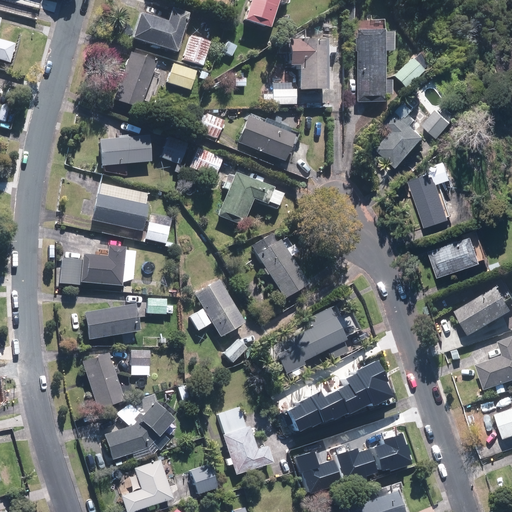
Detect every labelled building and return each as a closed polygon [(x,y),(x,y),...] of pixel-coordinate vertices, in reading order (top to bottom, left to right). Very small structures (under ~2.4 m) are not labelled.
[(271,23),(278,0),(254,0),(250,16),(271,23)] [(144,11),(135,36),(176,50),(189,16),(175,11),(171,20),(144,11)] [(388,99),(386,28),(356,29),(358,100),(388,99)] [(194,32),(184,56),(205,64),(214,40),(194,32)] [(328,86),(326,38),(291,40),(292,65),(300,65),(301,87),(328,86)] [(158,61),(132,52),(115,97),(141,107),(158,61)] [(426,68),(414,57),(396,74),(408,86),(426,68)] [(175,63),(169,79),(191,87),(197,70),(175,63)] [(289,84),(271,84),(271,104),(293,105),(294,90),(289,90),(289,84)] [(441,107),(428,122),(443,135),(456,120),(441,107)] [(430,133),(401,109),(392,120),(399,126),(381,147),(402,165),(430,133)] [(210,112),(203,127),(219,135),(226,119),(210,112)] [(250,114),(240,141),(285,158),(296,131),(250,114)] [(101,138),(103,162),(153,159),(152,134),(130,136),(130,133),(119,134),(119,136),(101,138)] [(166,137),(158,158),(178,165),(185,144),(166,137)] [(195,148),(187,167),(213,178),(221,158),(195,148)] [(273,189),(238,174),(221,213),(251,226),(259,209),(253,206),(257,197),(267,202),(273,189)] [(454,214),(440,174),(413,183),(428,224),(454,214)] [(99,191),(93,220),(142,230),(148,200),(99,191)] [(175,215),(154,211),(148,237),(169,242),(175,215)] [(481,234),(433,251),(441,275),(455,270),(457,275),(474,269),(472,264),(489,258),(481,234)] [(279,236),(257,250),(286,296),(308,283),(279,236)] [(84,253),(84,283),(122,283),(122,259),(125,259),(125,247),(109,246),(109,253),(84,253)] [(81,259),(65,258),(63,280),(80,282),(81,259)] [(219,278),(196,293),(223,333),(246,318),(219,278)] [(475,336),(511,314),(511,303),(502,287),(461,311),(475,336)] [(151,299),(151,312),(169,312),(169,299),(151,299)] [(87,313),(91,338),(133,332),(132,326),(141,325),(138,306),(87,313)] [(305,319),(309,328),(282,341),(286,349),(274,355),(284,375),(303,365),(301,362),(325,350),(331,360),(346,352),(340,342),(342,341),(326,308),(305,319)] [(227,351),(235,359),(249,346),(241,338),(227,351)] [(483,363),(491,386),(511,379),(511,341),(506,344),(509,354),(483,363)] [(153,343),(135,343),(135,371),(153,371),(153,343)] [(106,350),(83,358),(98,403),(122,395),(106,350)] [(322,371),(331,405),(370,394),(362,367),(340,373),(338,366),(322,371)] [(106,439),(113,456),(153,441),(161,432),(175,414),(157,401),(143,419),(148,422),(106,439)] [(146,411),(131,401),(119,407),(119,414),(128,425),(139,423),(146,411)] [(226,434),(237,472),(274,461),(269,445),(260,448),(253,426),(248,428),(241,404),(220,410),(227,434),(226,434)] [(329,420),(326,409),(308,415),(312,426),(329,420)] [(511,409),(500,413),(507,439),(511,436),(511,409)] [(316,443),(296,449),(305,478),(325,472),(316,443)] [(342,443),(337,465),(367,471),(392,467),(386,444),(370,448),(342,443)] [(0,447),(0,480),(14,477),(5,446),(0,447)] [(122,494),(128,511),(174,494),(161,458),(137,467),(144,486),(122,494)] [(195,476),(200,493),(219,488),(214,470),(195,476)] [(349,505),(351,511),(412,511),(405,488),(349,505)] [(249,511),(245,495),(230,499),(233,511),(249,511)] [(171,511),(189,511),(180,503),(171,511)]
